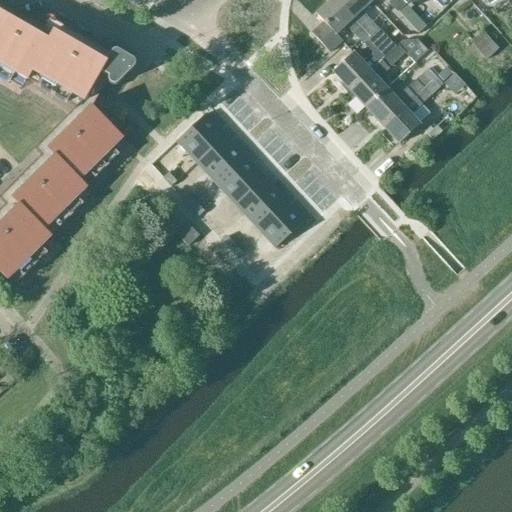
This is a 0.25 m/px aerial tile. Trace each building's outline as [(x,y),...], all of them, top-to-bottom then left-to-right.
[(363,46),(371,38),(335,0),(333,0),(316,15),(324,24),(312,35),(330,54),(342,43),(335,36),(345,27),(363,46)] [(362,11),(371,3),(368,0),(335,0),(371,38),(380,31),(362,11)] [(406,5),(401,0),(368,0),(371,3),(374,0),(383,0),(397,15),(406,5)] [(401,0),(407,5),(406,5),(411,10),(419,2),(417,0),(401,0)] [(0,77),(10,84),(15,76),(27,82),(32,74),(42,80),(38,89),(67,106),(72,97),(84,104),(101,75),(108,80),(108,81),(108,82),(108,83),(108,84),(109,85),(110,87),(112,88),(114,88),(115,88),(116,87),(117,87),(134,70),(134,69),(135,68),(135,67),(135,66),(135,65),(134,64),(134,63),(133,62),(114,51),(118,47),(115,44),(112,43),(108,44),(106,47),(103,52),(48,21),(45,27),(0,1),(0,77)] [(407,7),(399,14),(403,19),(409,19),(414,15),(407,7)] [(429,13),(424,13),(419,18),(427,27),(435,19),(429,13)] [(396,49),(396,48),(380,31),(371,38),(363,46),(372,55),(362,65),(353,55),(333,74),(349,92),(396,49)] [(499,50),(482,32),(470,44),(487,62),(499,50)] [(431,63),(446,51),(434,37),(420,50),(431,63)] [(397,49),(349,92),(365,109),(366,110),(386,91),(386,90),(385,89),(386,88),(386,87),(386,86),(386,85),(386,84),(386,82),(386,81),(385,80),(385,79),(384,78),(384,77),(383,76),(406,55),(398,46),(396,48),(397,49)] [(442,85),(446,81),(453,74),(445,65),(433,76),(442,85)] [(386,91),(366,110),(382,127),(433,81),(426,73),(401,94),(398,92),(394,91),(387,91),(386,91)] [(433,81),(382,127),(399,146),(420,127),(418,125),(429,114),(422,106),(440,89),(433,81)] [(455,92),(465,104),(478,92),(468,81),(455,92)] [(122,140),(109,127),(90,108),(47,152),(53,159),(11,201),(18,208),(0,225),(0,275),(6,282),(16,272),(23,279),(47,256),(40,248),(50,238),(43,231),(52,223),(59,230),(83,206),(76,199),(86,189),(79,182),(88,174),(95,181),(119,157),(112,150),(122,140)] [(175,150),(174,151),(194,170),(224,141),(221,138),(205,122),(175,150)] [(224,141),(194,170),(213,188),(242,160),(224,141)] [(242,160),(213,188),(231,206),(260,178),(242,160)] [(171,188),(177,183),(168,174),(163,180),(171,188)] [(231,206),(230,206),(252,226),(279,199),(260,178),(231,206)] [(182,201),(190,209),(196,204),(188,195),(182,201)] [(279,199),(252,226),(276,249),(304,224),(279,199)] [(196,204),(190,209),(198,218),(204,213),(196,204)] [(188,248),(199,237),(187,225),(176,236),(188,248)] [(213,226),(199,234),(205,244),(219,237),(213,226)] [(221,243),(230,252),(235,246),(227,238),(221,243)] [(235,246),(230,252),(238,260),(244,255),(235,246)] [(282,258),(270,274),(280,282),(292,265),(282,258)]
